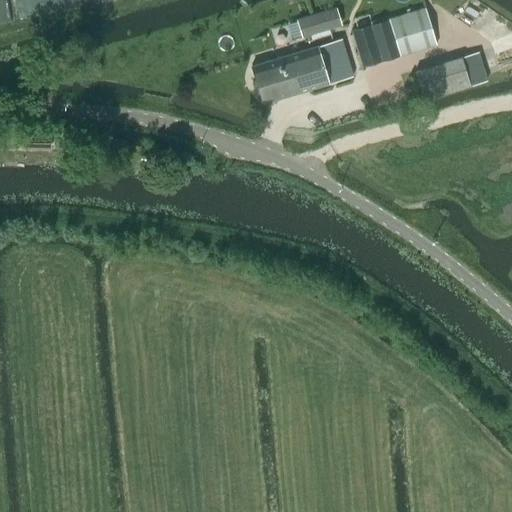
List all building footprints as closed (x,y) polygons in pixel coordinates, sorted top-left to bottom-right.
[(350,29),(352,36),(361,65),(435,43),(425,7),(369,23),(350,29)] [(327,10),(309,16),(314,32),(332,26),(327,10)] [(261,104),(307,91),(350,78),(340,45),(344,44),(342,40),(250,68),(254,81),(251,82),(254,92),(257,91),(261,104)] [(470,87),(461,58),(414,72),(423,101),(470,87)] [(50,132),(50,123),(25,123),(25,131),(21,131),(21,148),(50,149),(50,132)]
